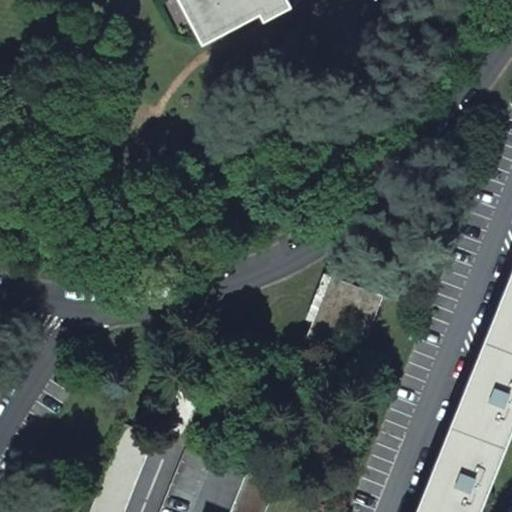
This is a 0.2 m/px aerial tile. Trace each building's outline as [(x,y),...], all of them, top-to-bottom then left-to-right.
[(188,0),(209,39),(284,0),(188,0)] [(334,278),(310,338),(335,348),(341,336),(353,340),(355,334),(366,338),(382,296),(334,278)] [(511,284),(421,511),(477,511),(511,425),(511,284)] [(124,424),(88,511),(121,511),(153,435),(124,424)] [(185,448),(159,511),(191,511),(213,459),(185,448)] [(247,473),(231,511),(265,511),(276,485),(247,473)]
